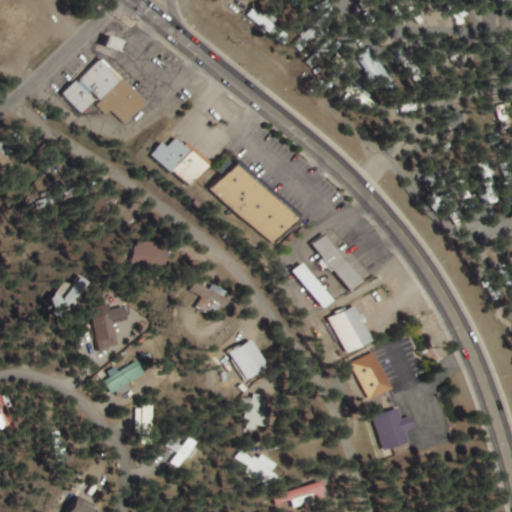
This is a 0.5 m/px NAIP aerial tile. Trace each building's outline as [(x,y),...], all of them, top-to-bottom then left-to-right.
[(6,0),(0,9),(0,48),(11,56),(39,17),(15,0),(6,0)] [(334,16),(326,9),(290,45),(298,52),(334,16)] [(102,46),(106,32),(122,36),(118,50),(102,46)] [(101,55),(150,102),(126,127),(98,100),(83,116),(62,96),(101,55)] [(177,140),(215,170),(197,193),(153,158),(163,145),(169,150),(177,140)] [(235,164),(296,217),(274,244),(210,192),(235,164)] [(362,278),(322,232),(311,242),(351,288),(362,278)] [(155,242),(131,240),(129,265),(166,268),(168,249),(155,248),(155,242)] [(305,262),(334,298),(323,307),(294,271),(305,262)] [(199,307),(218,318),(232,293),(215,284),(212,289),(198,281),(193,290),(204,297),(199,307)] [(356,302),(328,315),(345,352),(373,339),(356,302)] [(119,345),(109,313),(90,319),(101,351),(119,345)] [(265,364),(256,341),(239,348),(248,370),(265,364)] [(353,363),(369,399),(394,389),(378,352),(353,363)] [(105,380),(113,393),(147,374),(139,360),(105,380)] [(376,415),(385,450),(411,443),(408,431),(418,428),(415,416),(404,419),(401,408),(376,415)] [(264,454),(259,460),(244,449),(237,459),(267,481),(279,464),(264,454)] [(330,497),(325,481),(275,496),(278,507),(293,502),(295,508),(330,497)]
